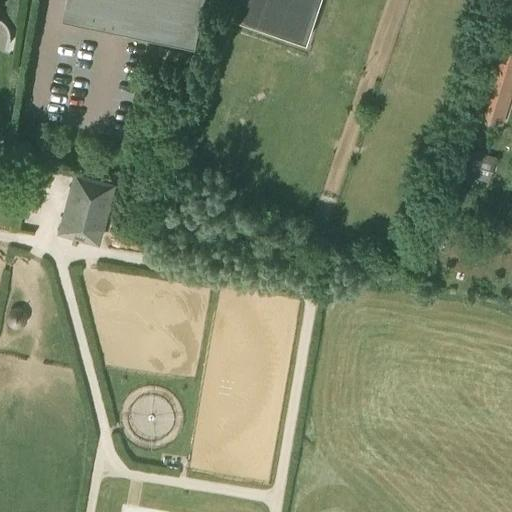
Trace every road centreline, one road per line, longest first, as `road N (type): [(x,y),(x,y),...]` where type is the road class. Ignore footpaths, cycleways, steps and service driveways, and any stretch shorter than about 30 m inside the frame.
road 1 (track): [(0,153),(40,178),(50,243),(310,289),(276,498)]
road 2 (track): [(88,511),(101,432),(50,243),(0,235)]
road 3 (track): [(95,467),(276,498),(274,511)]
